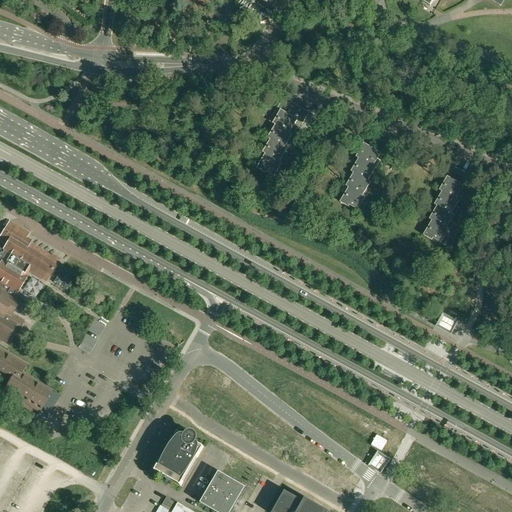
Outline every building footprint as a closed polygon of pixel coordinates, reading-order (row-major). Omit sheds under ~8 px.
[(277,110),(281,112),(281,111),(283,113),(289,102),(284,99),(277,110)] [(294,105),(289,102),(283,113),(288,115),(294,105)] [(293,118),(299,108),(294,105),(288,115),(293,118)] [(288,115),(283,113),(281,111),(281,112),(277,110),(270,122),(272,124),(276,126),(292,136),(293,136),(296,131),(293,129),(295,125),(297,121),(298,122),(303,125),(309,114),(304,111),(299,108),(293,118),(288,115)] [(267,139),(271,141),(271,140),(287,150),(287,151),(291,145),(288,143),(292,136),(276,126),(272,133),(271,132),(267,139)] [(371,135),(366,132),(360,142),(363,144),(365,145),(371,135)] [(365,145),(370,148),(376,138),(371,135),(365,145)] [(375,151),(381,141),(376,138),(370,148),(375,151)] [(262,153),(266,155),(282,164),(282,165),(286,159),(283,158),(287,150),(271,140),(271,141),(267,147),(266,146),(262,153)] [(355,157),(358,159),(374,169),(375,169),(378,163),(375,161),(379,154),(380,154),(386,144),(381,141),(375,151),(370,148),(365,145),(363,144),(359,151),(359,150),(355,157)] [(262,161),(261,161),(256,169),(264,174),(265,172),(277,179),(281,174),(278,172),(282,165),(282,164),(266,155),(262,161)] [(370,176),(374,169),(358,159),(354,165),(353,165),(350,171),(353,173),(369,183),(370,183),(373,178),(370,176)] [(444,176),(448,178),(450,179),(456,168),(450,165),(444,176)] [(456,168),(450,179),(454,182),(461,171),(456,168)] [(465,174),(461,171),(454,182),(459,185),(465,174)] [(345,186),(348,188),(364,197),(365,198),(368,192),(365,190),(369,183),(353,173),(349,180),(348,179),(345,186)] [(454,182),(450,179),(448,178),(444,184),(443,184),(439,190),(442,192),(443,192),(459,202),(463,197),(459,195),(464,188),(471,177),(465,174),(459,185),(454,182)] [(361,202),(364,197),(348,188),(344,194),(343,194),(338,202),(347,207),(348,205),(360,212),(363,207),(360,205),(361,202)] [(434,205),(437,207),(438,207),(454,216),(454,217),(458,211),(454,209),(459,202),(443,192),(442,192),(439,199),(438,198),(434,205)] [(429,219),(432,221),(433,221),(449,231),(452,226),(449,224),(454,216),(438,207),(437,207),(434,213),(433,213),(429,219)] [(28,247),(30,243),(32,241),(27,238),(30,233),(9,221),(0,237),(0,242),(6,246),(3,250),(4,250),(3,252),(0,250),(0,377),(9,383),(4,391),(39,412),(31,426),(39,431),(60,396),(52,391),(21,373),(26,365),(0,349),(0,321),(3,317),(8,320),(12,313),(10,312),(14,306),(16,307),(20,300),(15,297),(27,277),(23,275),(26,270),(29,265),(30,266),(41,272),(39,276),(46,280),(58,260),(55,258),(55,259),(58,261),(56,264),(28,247)] [(444,238),(449,231),(433,221),(432,221),(429,228),(428,227),(423,235),(431,240),(432,239),(444,246),(447,240),(444,238)] [(439,326),(450,332),(455,323),(444,317),(439,326)] [(115,444),(121,435),(114,431),(109,440),(115,444)] [(155,471),(181,486),(204,447),(194,441),(195,439),(195,438),(194,436),(193,435),(192,434),(190,435),(189,435),(187,437),(178,432),(155,471)] [(413,453),(384,506),(394,511),(511,511),(511,507),(440,468),(434,465),(413,453)] [(379,455),(372,465),(380,471),(387,461),(379,455)] [(232,511),(246,488),(224,476),(219,473),(201,504),(210,509),(214,511),(215,511),(232,511)] [(328,511),(306,499),(304,502),(285,491),(273,511),(328,511)]
